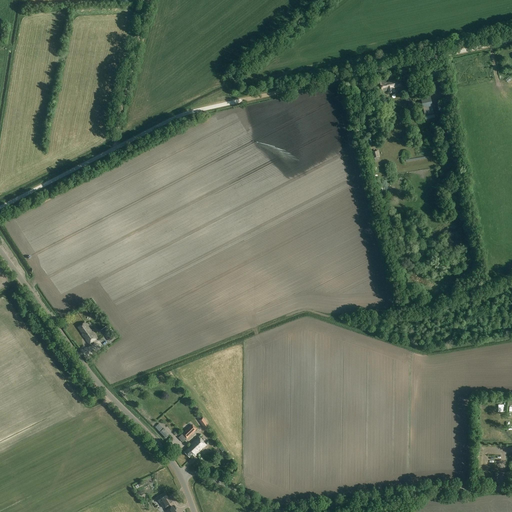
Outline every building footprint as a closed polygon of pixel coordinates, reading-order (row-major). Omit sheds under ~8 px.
[(434,76),(437,89),(442,88),(439,75),(434,76)] [(380,81),(380,83),(382,92),(386,91),(386,92),(387,94),(395,92),(394,89),(394,88),(401,87),(400,81),(397,82),(396,83),(396,82),(395,80),(395,79),(388,81),(388,82),(386,83),(385,81),(385,80),(380,81)] [(450,94),(442,95),(443,102),(444,102),(451,102),(450,94)] [(420,98),(423,110),(432,107),(433,107),(430,96),(420,98)] [(372,158),(374,158),(374,160),(375,161),(376,161),(377,161),(378,160),(378,158),(378,157),(379,156),(378,150),(371,151),(372,158)] [(90,329),(85,322),(78,327),(83,335),(82,335),(89,345),(97,339),(90,329)] [(69,332),(82,347),(87,344),(74,328),(69,332)] [(200,420),(206,428),(209,427),(203,418),(200,420)] [(182,434),(187,439),(197,429),(192,424),(182,434)] [(194,457),(206,445),(198,437),(190,445),(191,446),(184,452),(189,458),(192,455),(194,457)] [(169,505),(165,499),(168,497),(164,493),(156,499),(159,503),(164,509),(169,505)]
